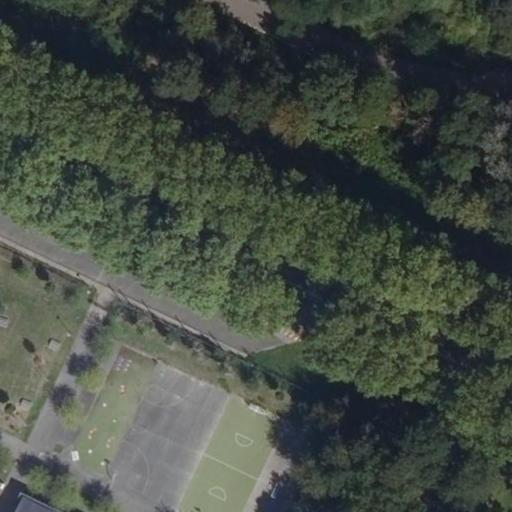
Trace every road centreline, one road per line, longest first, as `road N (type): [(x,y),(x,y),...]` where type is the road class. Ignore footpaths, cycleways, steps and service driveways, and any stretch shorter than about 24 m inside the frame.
road 1 (primary): [(0,125),(511,370)]
road 2 (residential): [(238,0),(417,70),(511,88)]
